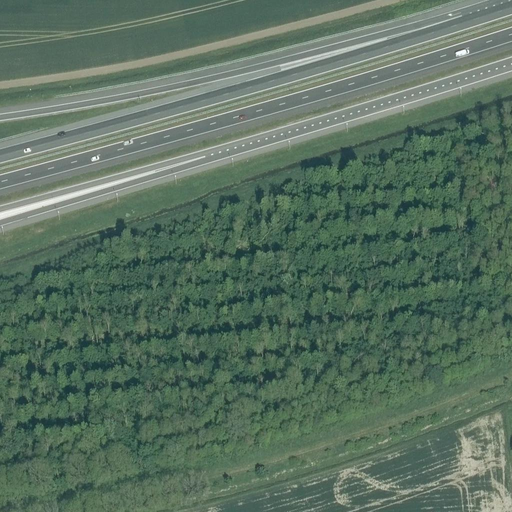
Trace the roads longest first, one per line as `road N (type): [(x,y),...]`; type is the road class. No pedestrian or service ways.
road 1 (motorway): [(0,183),(511,38)]
road 2 (motorway): [(464,21),(0,158)]
road 3 (motorway): [(464,21),(104,101),(0,116)]
road 4 (motorway): [(204,152),(511,60)]
road 5 (motorway): [(0,222),(204,152)]
road 6 (motorway): [(0,208),(204,152)]
